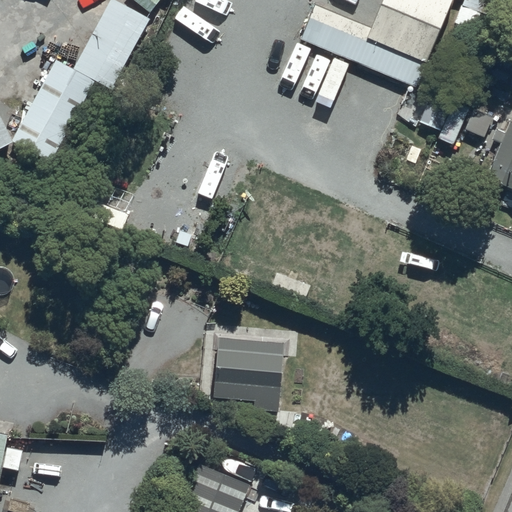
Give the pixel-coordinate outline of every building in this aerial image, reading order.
[(162,0),(133,0),(152,14),(162,0)] [(446,0),(387,0),(373,33),(316,9),(302,42),(417,91),(454,3),(446,0)] [(492,0),(468,0),(466,9),(488,16),(492,0)] [(52,166),(95,85),(112,94),(150,23),(113,3),(74,74),(58,65),(15,146),(52,166)] [(431,100),(421,125),(441,133),(451,107),(431,100)] [(440,141),(454,148),(471,112),(457,105),(440,141)] [(466,132),(485,141),(494,120),(474,112),(466,132)] [(0,153),(14,147),(0,118),(0,153)] [(511,125),(487,183),(511,193),(511,125)] [(272,265),(237,250),(229,270),(263,285),(272,265)] [(6,435),(0,433),(0,471),(0,470),(17,473),(21,452),(4,448),(6,435)] [(273,471),(261,497),(295,511),(300,511),(311,488),(273,471)]
